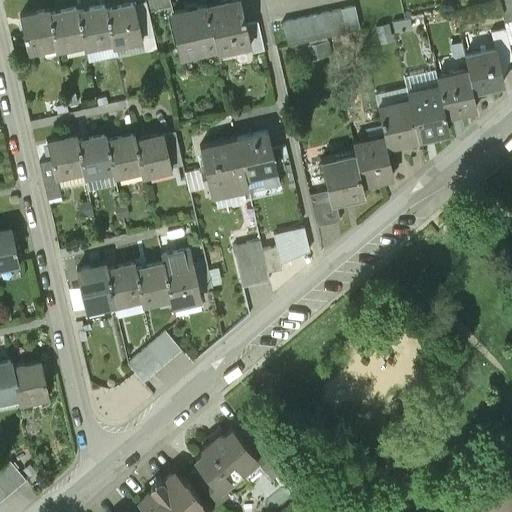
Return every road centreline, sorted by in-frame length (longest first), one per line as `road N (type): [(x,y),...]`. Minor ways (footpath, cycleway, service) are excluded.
road 1 (residential): [(95,474),(0,51)]
road 2 (residential): [(95,474),(321,282)]
road 3 (residential): [(321,282),(258,0)]
road 4 (residential): [(321,282),(511,124)]
